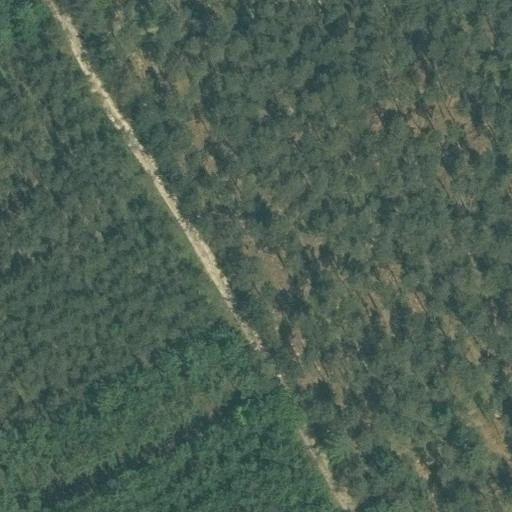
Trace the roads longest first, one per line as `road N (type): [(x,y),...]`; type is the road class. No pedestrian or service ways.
road 1 (track): [(342,511),(38,0)]
road 2 (track): [(77,65),(384,0)]
